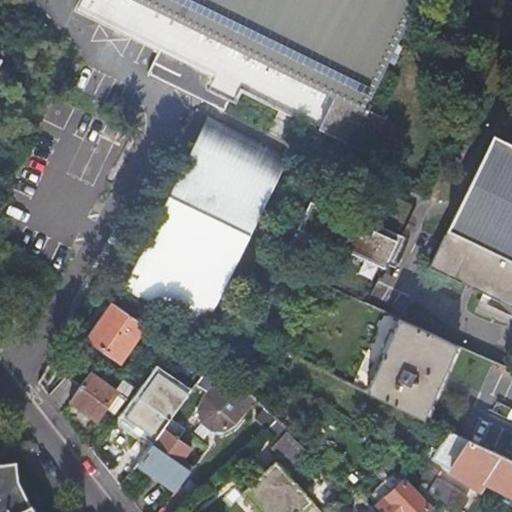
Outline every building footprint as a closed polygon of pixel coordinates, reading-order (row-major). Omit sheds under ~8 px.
[(0,0),(0,99),(31,41),(40,23),(1,0),(0,0)] [(178,54),(172,66),(168,74),(210,94),(214,86),(240,99),(246,87),(373,149),(389,118),(373,110),(377,103),(373,101),(423,0),(86,0),(83,7),(178,54)] [(290,155),(204,123),(144,286),(230,318),(290,155)] [(511,145),(492,136),(441,242),(428,268),(511,308),(511,145)] [(305,229),(391,270),(404,243),(318,202),(305,229)] [(118,354),(142,319),(112,299),(111,298),(87,333),(118,354)] [(455,343),(407,321),(373,394),(419,418),(429,422),(464,348),(455,343)] [(159,346),(167,336),(150,325),(143,335),(159,346)] [(274,343),(258,335),(249,356),(260,362),(264,365),(274,343)] [(260,362),(249,356),(238,384),(247,391),(260,362)] [(169,415),(189,388),(157,365),(118,420),(135,432),(138,428),(153,438),(167,419),(169,415)] [(60,369),(46,391),(63,412),(81,383),(60,369)] [(112,385),(89,371),(81,383),(63,412),(66,417),(71,422),(81,435),(112,385)] [(247,391),(238,384),(228,378),(219,371),(204,395),(202,407),(204,419),(214,426),(229,424),(240,414),(253,395),(247,391)] [(281,414),(263,402),(254,413),(270,424),(281,414)] [(281,414),(270,424),(279,435),(271,443),(290,464),(309,446),(281,414)] [(153,438),(139,456),(180,484),(184,477),(194,462),(183,455),(188,447),(172,437),(179,427),(167,419),(153,438)] [(511,459),(466,439),(448,472),(480,488),(485,480),(511,493),(511,462),(511,459)] [(315,471),(325,463),(313,451),(304,459),(315,471)] [(319,511),(275,461),(241,490),(259,511),(319,511)] [(0,511),(29,511),(17,489),(13,466),(0,468),(0,511)] [(398,478),(372,506),(377,511),(398,511),(399,511),(419,511),(426,505),(398,478)] [(457,511),(466,499),(432,479),(424,492),(454,511),(457,511)] [(195,495),(180,484),(170,498),(169,499),(179,510),(195,495)]
